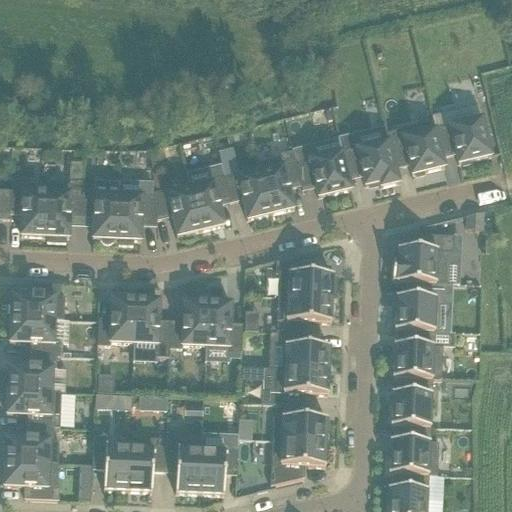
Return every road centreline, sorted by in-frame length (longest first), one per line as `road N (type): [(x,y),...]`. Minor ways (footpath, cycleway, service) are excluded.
road 1 (residential): [(0,261),(161,268),(372,216)]
road 2 (residential): [(372,216),(361,499)]
road 3 (residential): [(372,216),(497,184)]
